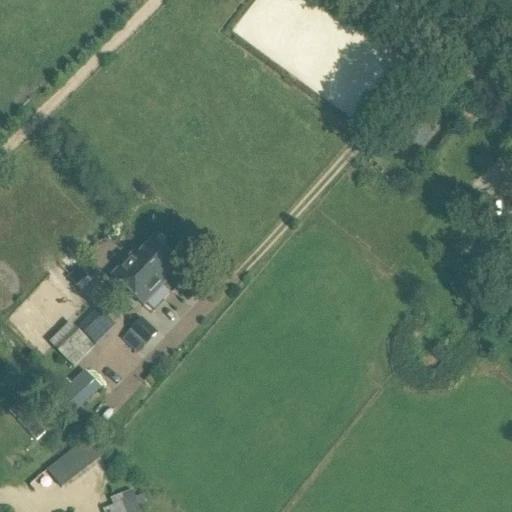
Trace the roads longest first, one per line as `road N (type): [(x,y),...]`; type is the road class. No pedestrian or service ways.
road 1 (unknown): [(102,421),(447,50)]
road 2 (track): [(0,154),(158,0)]
road 3 (tertiary): [(511,93),(370,0)]
